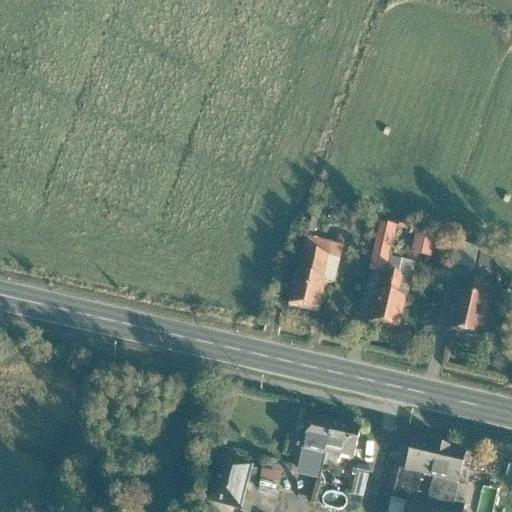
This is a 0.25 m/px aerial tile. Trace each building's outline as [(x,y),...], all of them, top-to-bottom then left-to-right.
[(318,223),(306,220),(302,234),(314,237),(318,223)] [(367,326),(397,334),(414,268),(384,260),(392,230),(375,226),(364,272),(380,276),(367,326)] [(413,237),(409,257),(429,261),(433,241),(413,237)] [(303,241),(286,308),(315,315),(322,286),(327,287),(337,249),(303,241)] [(455,298),(447,335),(475,341),(483,303),(478,302),(481,286),(465,283),(461,299),(455,298)] [(325,457),(349,463),(357,433),(310,421),(296,476),(319,482),(325,457)] [(465,457),(408,442),(400,473),(429,481),(423,505),(403,500),(399,511),(462,511),(463,510),(446,506),(452,483),(458,485),(465,457)] [(238,511),(249,470),(218,462),(206,508),(220,511),(238,511)]
